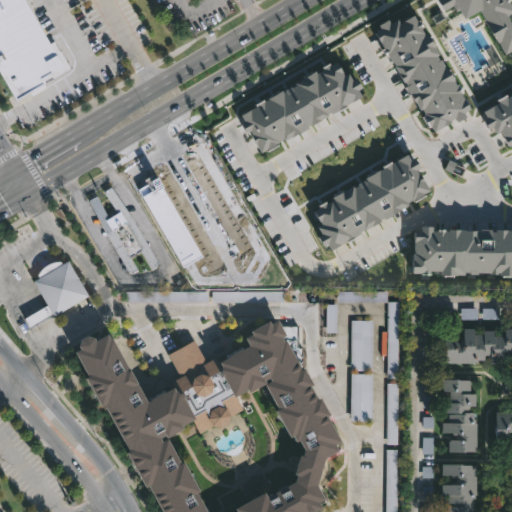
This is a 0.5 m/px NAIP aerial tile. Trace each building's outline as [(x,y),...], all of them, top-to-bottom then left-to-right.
[(75,72),(22,104),(11,85),(4,72),(0,65),(0,0),(28,0),(44,27),(56,47),(59,45),(75,72)] [(218,181),(213,171),(148,208),(154,218),(218,181)] [(110,187),(131,216),(157,261),(156,265),(152,268),(141,249),(129,256),(137,269),(133,271),(128,270),(89,200),(91,196),(95,196),(106,213),(115,208),(104,191),(105,187),(110,187)] [(178,244),(222,219),(218,212),(173,236),(178,244)] [(68,260),(88,295),(53,316),(52,313),(29,326),(24,318),(47,304),(33,281),(39,277),(37,274),(38,272),(43,266),(50,262),(60,260),(62,263),(68,260)] [(399,303),(387,303),(387,293),(338,292),(338,303),(388,303),(388,380),(399,380),(399,303)] [(126,293),(126,303),(195,304),(195,294),(126,293)] [(213,293),(213,304),(284,304),(284,293),(213,293)] [(338,305),(327,305),(327,335),(338,335),(338,305)] [(157,511),(321,511),(323,459),(340,451),(340,446),(282,317),(248,333),(248,347),(220,360),(214,360),(206,364),(196,342),(170,354),(170,355),(181,379),(181,387),(177,387),(145,401),(114,332),(98,338),(90,338),(81,342),(157,511)] [(373,321),(352,321),(352,372),(373,372),(373,321)] [(511,328),(511,356),(502,356),(502,362),(490,362),(490,355),(484,355),(484,359),(477,359),(477,361),(474,361),(473,363),(444,363),(443,334),(456,334),(456,339),(462,339),(462,328),(473,328),(473,334),(482,334),(482,330),(493,330),(493,335),(504,335),(504,328),(511,328)] [(316,352),(327,352),(327,371),(337,371),(337,338),(316,338),(316,352)] [(373,422),(373,375),(351,375),(351,422),(373,422)] [(459,379),(471,380),(471,391),(462,391),(462,393),(475,393),(475,406),(469,406),(469,410),(465,410),(465,412),(474,412),(474,422),(475,422),(475,451),(448,451),(448,440),(452,440),(452,433),(441,433),(441,422),(448,422),(448,413),(443,413),(443,402),(449,402),(449,391),(442,391),(442,379),(459,379)] [(437,382),(424,382),(424,409),(437,409),(437,382)] [(398,385),(387,385),(387,445),(398,445),(398,385)] [(511,431),(508,431),(508,437),(506,437),(506,444),(495,444),(495,411),(511,411),(511,431)] [(434,417),(423,417),(423,455),(434,455),(434,417)] [(362,448),(361,511),(373,511),(373,448),(362,448)] [(398,511),(398,450),(387,450),(387,511),(398,511)] [(461,464),(462,465),(475,465),(475,498),(473,498),(473,511),(446,511),(446,507),(451,507),(451,503),(446,503),(446,495),(440,495),(440,484),(450,484),(450,475),(440,475),(440,464),(461,464)]
